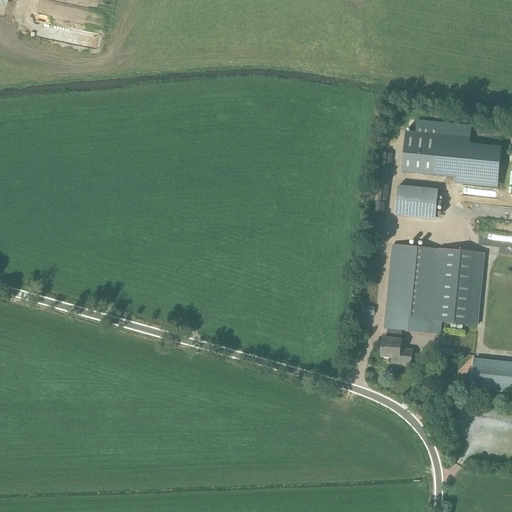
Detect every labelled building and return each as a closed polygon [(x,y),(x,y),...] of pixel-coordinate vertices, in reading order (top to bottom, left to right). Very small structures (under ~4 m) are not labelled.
[(41,25),(42,18),(32,16),(31,24),(41,25)] [(405,132),(401,173),(434,176),(438,135),(471,138),(472,126),(417,121),(416,133),(405,132)] [(489,179),(489,171),(484,171),(484,167),(468,167),(468,158),(485,158),(485,150),(463,151),(464,159),(458,159),(458,173),(467,173),(467,179),(489,179)] [(377,153),(372,203),(368,244),(382,245),(386,204),(387,205),(392,154),(377,153)] [(394,216),(435,220),(438,191),(397,187),(394,216)] [(484,199),(495,200),(496,189),(485,188),(484,199)] [(473,207),(473,217),(487,217),(487,208),(473,207)] [(384,339),(382,357),(400,359),(399,364),(411,366),(412,352),(400,351),(401,340),(400,340),(401,331),(432,334),(433,322),(477,326),(484,255),(393,246),(385,330),(389,330),(388,339),(384,339)] [(471,390),(511,394),(511,363),(474,360),(471,390)]
